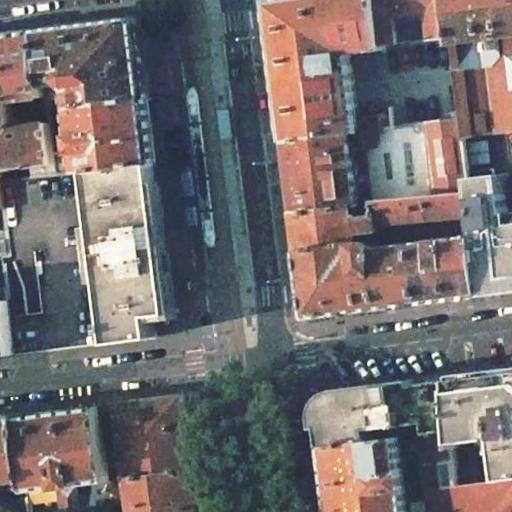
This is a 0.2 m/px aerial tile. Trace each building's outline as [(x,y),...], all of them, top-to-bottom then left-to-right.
[(380,0),(280,0),(271,1),(279,64),(289,141),(350,133),(360,132),(360,129),(351,54),(386,50),(380,0)] [(380,0),(386,50),(453,41),(448,0),(380,0)] [(511,0),(448,0),(453,41),(455,55),(511,47),(511,0)] [(138,19),(39,31),(46,87),(47,97),(49,110),(71,108),(148,98),(139,20),(139,19),(138,19)] [(39,31),(0,35),(0,161),(1,170),(3,182),(20,180),(18,168),(32,166),(33,178),(57,175),(55,163),(54,151),(50,122),(17,126),(16,121),(14,121),(13,107),(14,106),(13,101),(47,97),(46,87),(39,31)] [(148,98),(71,108),(76,149),(71,149),(72,154),(61,155),(60,150),(54,151),(55,163),(57,175),(79,173),(92,171),(157,164),(148,98)] [(469,171),(465,135),(463,119),(428,123),(437,197),(471,192),(470,178),(469,171)] [(359,206),(437,197),(428,123),(394,127),(360,132),(350,133),(289,141),(298,213),(359,206)] [(20,180),(3,182),(6,205),(11,254),(3,255),(4,264),(8,288),(8,293),(16,355),(114,342),(157,337),(155,316),(175,313),(157,164),(92,171),(79,173),(57,175),(33,178),(20,180)] [(511,211),(508,212),(503,173),(496,174),(495,168),(469,171),(470,178),(471,192),(474,216),(476,235),(484,295),(511,291),(511,211)] [(385,225),(458,218),(474,216),(471,192),(437,197),(359,206),(298,213),(302,250),(370,241),(369,233),(382,231),(386,231),(385,225)] [(424,303),(484,295),(476,235),(474,216),(458,218),(460,229),(460,237),(447,238),(446,234),(442,234),(443,239),(417,242),(424,303)] [(370,241),(302,250),(304,259),(311,316),(311,317),(312,317),(313,317),(424,303),(417,242),(396,245),(390,245),(390,244),(390,238),(370,241)] [(0,356),(16,355),(8,293),(8,288),(0,288),(0,356)] [(511,477),(511,371),(453,379),(456,429),(453,430),(454,440),(499,434),(500,443),(494,444),(495,450),(501,449),(504,478),(511,477)] [(453,379),(342,393),(324,417),(327,445),(378,439),(376,427),(431,420),(433,432),(453,430),(456,429),(453,379)] [(113,480),(131,478),(195,471),(186,396),(121,404),(103,406),(113,480)] [(113,480),(103,406),(18,417),(28,478),(30,491),(31,500),(32,511),(59,511),(113,505),(110,480),(113,480)] [(18,417),(0,418),(0,501),(16,511),(32,511),(31,500),(10,502),(9,493),(7,493),(4,481),(28,478),(18,417)] [(433,432),(425,433),(428,456),(429,470),(431,484),(433,499),(434,511),(463,511),(460,483),(458,466),(454,440),(453,430),(433,432)] [(378,439),(327,445),(335,511),(434,511),(433,499),(411,502),(409,487),(431,484),(429,470),(407,472),(406,459),(428,456),(425,433),(378,439)] [(458,466),(460,483),(478,481),(476,464),(474,464),(458,466)] [(113,480),(110,480),(113,505),(134,503),(134,506),(130,506),(131,511),(135,511),(200,511),(195,471),(131,478),(113,480)] [(478,481),(460,483),(463,511),(499,511),(501,511),(500,511),(511,511),(511,477),(504,478),(497,479),(485,480),(478,481)] [(16,511),(0,501),(0,511),(113,511),(113,505),(59,511),(16,511)]
